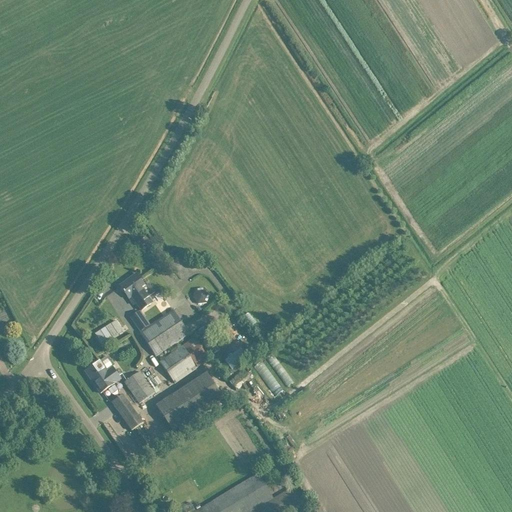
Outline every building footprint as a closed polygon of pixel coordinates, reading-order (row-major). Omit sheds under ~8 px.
[(0,0),(0,13),(1,14),(17,3),(15,0),(14,0),(0,0)] [(10,29),(24,48),(43,35),(30,16),(10,29)] [(124,292),(133,305),(136,303),(141,311),(152,303),(148,297),(151,295),(136,275),(131,279),(132,280),(128,282),(127,281),(120,287),(124,292)] [(157,357),(189,336),(173,311),(141,333),(157,357)] [(149,325),(140,312),(131,318),(140,331),(149,325)] [(102,345),(123,332),(116,321),(95,335),(102,345)] [(207,360),(193,338),(159,361),(173,382),(207,360)] [(101,394),(121,380),(113,368),(107,372),(100,362),(85,372),(91,379),(93,382),(101,394)] [(251,379),(244,371),(229,382),(236,391),(251,379)] [(138,402),(140,404),(155,393),(141,372),(126,383),(138,402)] [(156,404),(172,431),(224,398),(208,372),(156,404)] [(112,403),(132,431),(140,426),(143,424),(123,395),(120,398),(112,403)] [(183,511),(184,511),(249,511),(272,498),(258,475),(196,511),(195,511),(192,506),(183,511)] [(287,511),(300,504),(291,489),(253,511),(287,511)]
